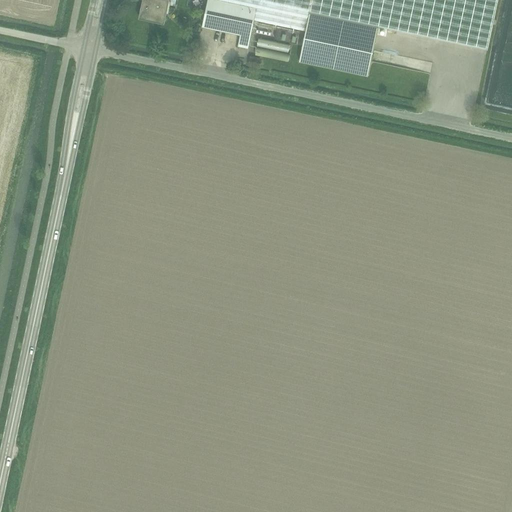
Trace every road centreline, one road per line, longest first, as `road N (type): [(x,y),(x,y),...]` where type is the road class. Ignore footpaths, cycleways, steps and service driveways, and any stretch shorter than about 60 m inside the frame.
road 1 (unclassified): [(511,138),(95,50)]
road 2 (secondary): [(0,484),(61,195)]
road 3 (secondary): [(61,195),(95,50)]
road 4 (secondary): [(84,48),(61,195)]
